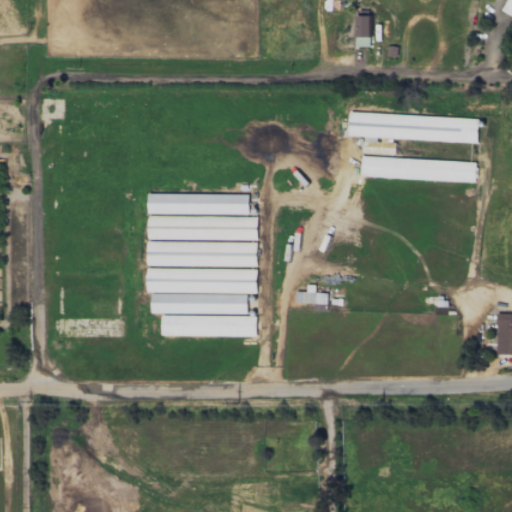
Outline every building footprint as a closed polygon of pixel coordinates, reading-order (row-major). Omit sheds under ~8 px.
[(511,15),(511,0),(507,0),(501,10),(511,15)] [(370,16),(355,16),(355,47),(370,46),(370,16)] [(387,138),(476,142),(477,117),(350,112),(349,135),(363,136),(363,153),(395,154),(396,142),(387,142),(387,138)] [(361,177),(474,181),(475,161),(362,156),(361,177)] [(248,214),(248,194),(149,193),(148,213),(248,214)] [(149,238),(257,240),(257,217),(149,215),(149,238)] [(257,242),(148,241),(148,265),(256,266),(257,242)] [(256,269),(148,268),(148,291),(256,293),(256,269)] [(296,302),(327,303),(327,293),(315,292),(315,285),(307,284),(307,291),(296,291),(296,302)] [(247,294),(152,293),(152,313),(246,314),(247,294)] [(496,354),(511,354),(511,326),(511,327),(511,313),(497,313),(496,354)] [(162,335),(256,336),(256,316),(162,315),(162,335)]
